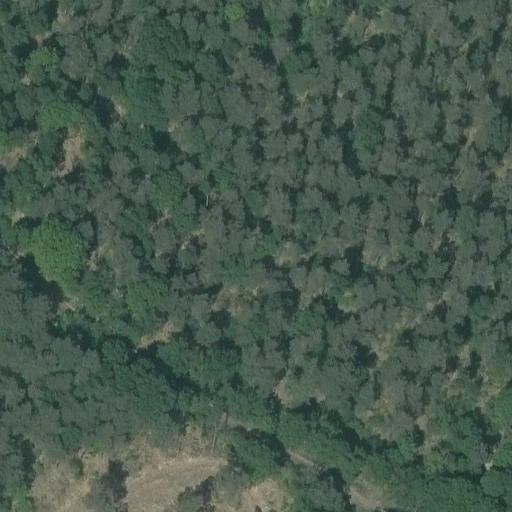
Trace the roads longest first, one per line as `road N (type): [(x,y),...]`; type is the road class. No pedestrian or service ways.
road 1 (track): [(363,511),(0,267)]
road 2 (track): [(369,511),(409,467),(511,398)]
